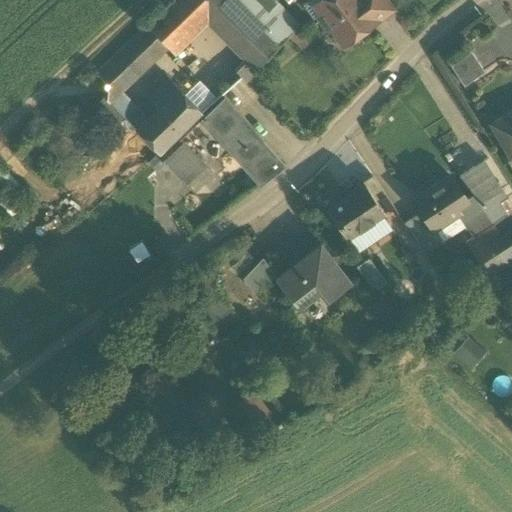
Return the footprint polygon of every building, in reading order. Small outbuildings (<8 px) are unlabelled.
[(174,0),(148,26),(168,48),(174,54),(208,21),(209,21),(228,0),(174,0)] [(279,47),(230,0),(228,0),(209,21),(252,63),(258,69),(279,47)] [(298,27),(270,0),(230,0),(279,47),(298,27)] [(388,0),(323,0),(329,8),(320,14),(318,20),(325,30),(332,31),(339,41),(370,19),(373,24),(394,9),(388,0)] [(168,48),(148,26),(99,72),(109,82),(120,94),(168,48)] [(485,73),(471,52),(451,67),(464,87),(485,73)] [(252,63),(237,79),(239,80),(241,79),(245,83),(258,69),(252,63)] [(166,76),(146,95),(159,108),(179,88),(166,76)] [(120,94),(109,82),(107,95),(104,98),(124,118),(134,106),(120,94)] [(159,108),(158,109),(182,133),(202,112),(179,88),(159,108)] [(124,118),(104,98),(94,109),(114,128),(124,118)] [(286,166),(225,98),(202,119),(263,186),(286,166)] [(147,120),(134,106),(124,118),(136,130),(147,120)] [(182,133),(158,109),(147,120),(136,130),(160,154),(182,133)] [(511,114),(493,126),(511,158),(511,157),(511,114)] [(202,163),(185,144),(167,161),(186,179),(202,163)] [(503,191),(484,161),(461,177),(472,191),(475,196),(481,205),(503,191)] [(452,184),(434,195),(431,191),(417,200),(416,198),(414,199),(423,213),(434,230),(435,229),(457,215),(469,207),(466,202),(449,176),(447,177),(452,184)] [(386,197),(373,177),(364,183),(366,187),(377,203),(378,202),(386,197)] [(366,187),(329,212),(348,241),(386,215),(378,202),(377,203),(366,187)] [(511,212),(507,216),(500,203),(507,198),(503,191),(481,205),(485,211),(491,221),(494,226),(507,247),(499,252),(507,264),(511,260),(511,212)] [(481,205),(475,196),(466,202),(469,207),(457,215),(464,225),(477,217),(485,211),(481,205)] [(485,211),(477,217),(483,227),(491,221),(485,211)] [(423,213),(405,225),(426,255),(444,242),(435,229),(434,230),(423,213)] [(464,225),(457,215),(435,229),(444,242),(465,228),(463,226),(464,225)] [(494,226),(467,243),(488,276),(507,264),(499,252),(507,247),(494,226)] [(351,284),(320,245),(275,280),(289,297),(311,281),(314,284),(318,281),(326,292),(332,299),(351,284)] [(371,257),(359,264),(373,288),(385,281),(371,257)] [(243,277),(257,293),(279,273),(265,258),(243,277)] [(215,268),(207,274),(210,279),(219,273),(215,268)] [(210,279),(207,274),(198,280),(215,305),(201,316),(209,328),(233,312),(210,279)] [(311,281),(289,297),(300,312),(326,292),(318,281),(314,284),(311,281)] [(201,316),(198,312),(189,318),(200,334),(209,328),(201,316)] [(480,352),(466,342),(456,355),(470,366),(480,352)]
